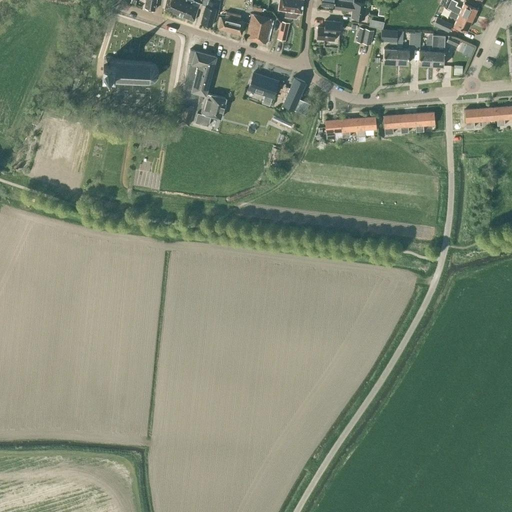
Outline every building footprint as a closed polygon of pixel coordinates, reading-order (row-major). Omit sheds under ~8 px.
[(145,0),(144,7),(154,10),(156,0),(145,0)] [(166,0),(164,9),(193,20),(197,6),(200,8),(202,3),(192,0),(166,0)] [(205,6),(200,23),(211,26),(216,9),(214,8),(216,3),(208,0),(202,0),(202,5),(205,6)] [(279,0),(278,10),(301,13),(302,0),(279,0)] [(339,0),(335,0),(335,9),(352,11),(351,17),(364,18),(366,3),(339,0)] [(455,5),(457,2),(453,0),(450,0),(447,8),(450,10),(471,19),(476,8),(464,2),(461,8),(455,5)] [(456,19),(453,25),(466,31),(471,19),(450,10),(448,15),(456,19)] [(218,28),(229,31),(234,13),(226,11),(224,17),(221,16),(218,28)] [(234,13),(229,31),(241,34),(244,21),(239,20),(240,14),(234,13)] [(245,37),(265,43),(271,18),(251,13),(245,37)] [(451,23),(437,17),(433,25),(448,31),(451,23)] [(367,25),(380,28),(382,21),(368,18),(367,25)] [(317,26),(316,38),(334,40),(335,31),(339,32),(340,21),(325,20),(324,27),(317,26)] [(277,38),(285,40),(289,23),(281,21),(277,38)] [(362,43),(370,45),(373,31),(365,29),(362,43)] [(383,62),(395,63),(397,36),(397,30),(381,29),(380,40),(389,41),(389,48),(383,48),(383,62)] [(408,31),(407,47),(418,48),(418,32),(408,31)] [(443,65),(444,35),(432,35),(432,38),(430,65),(443,65)] [(402,36),(397,36),(395,63),(408,63),(408,49),(402,49),(402,36)] [(457,46),(460,40),(449,36),(446,41),(457,46)] [(418,49),(418,64),(430,65),(432,38),(426,37),(425,50),(418,49)] [(216,56),(189,49),(183,89),(191,90),(191,91),(205,95),(206,93),(216,56)] [(102,74),(102,79),(149,82),(154,80),(158,75),(158,70),(155,65),(150,63),(110,60),(110,58),(109,57),(105,56),(103,58),(103,62),(102,74)] [(461,75),(462,65),(454,64),(453,74),(461,75)] [(248,88),(248,89),(264,94),(262,102),(269,105),(272,97),(277,81),(253,73),(248,88)] [(306,82),(294,77),(282,104),(293,109),(306,82)] [(197,112),(194,122),(208,125),(211,115),(220,118),(226,98),(206,93),(205,95),(200,113),(197,112)] [(511,105),(495,107),(496,119),(497,125),(504,124),(504,119),(511,117),(511,105)] [(177,122),(188,125),(193,109),(182,106),(177,122)] [(489,120),(496,119),(495,107),(480,108),(481,120),(482,126),(489,125),(489,120)] [(481,120),(480,108),(464,109),(465,127),(474,126),(473,121),(481,120)] [(290,126),(293,119),(275,110),(270,121),(284,128),(286,124),(290,126)] [(414,113),(415,125),(416,131),(423,131),(423,125),(434,124),(433,112),(414,113)] [(408,126),(415,125),(414,113),(399,114),(400,126),(400,133),(408,132),(408,126)] [(392,127),(400,126),(399,114),(383,115),(384,134),(393,133),(392,127)] [(356,118),(357,130),(357,136),(363,135),(364,135),(364,129),(376,128),(375,116),(356,118)] [(349,130),(357,130),(356,118),(340,119),(341,131),(342,137),(349,136),(349,130)] [(341,131),(340,119),(324,120),(326,138),(334,137),(333,131),(341,131)]
